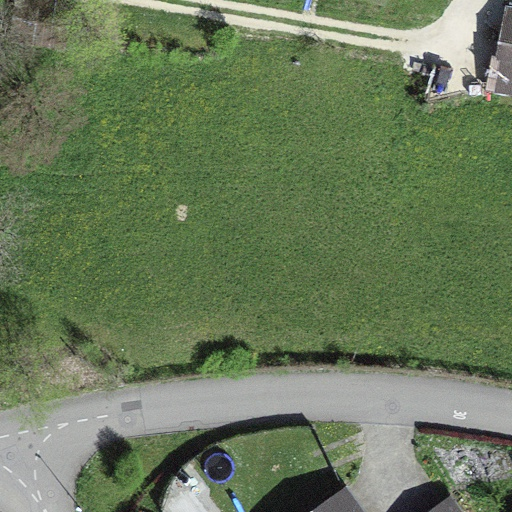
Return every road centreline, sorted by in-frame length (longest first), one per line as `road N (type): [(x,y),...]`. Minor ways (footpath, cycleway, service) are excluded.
road 1 (residential): [(0,442),(119,414),(260,399),(443,403),(511,415)]
road 2 (track): [(473,53),(167,0)]
